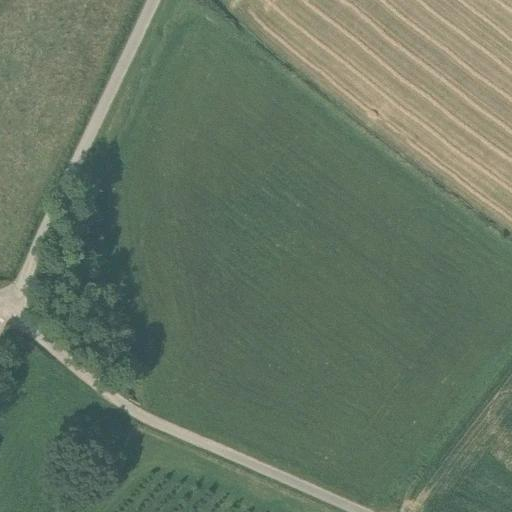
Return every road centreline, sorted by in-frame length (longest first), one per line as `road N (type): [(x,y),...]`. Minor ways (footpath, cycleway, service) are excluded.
road 1 (track): [(4,312),(138,416),(359,511)]
road 2 (track): [(4,312),(154,0)]
